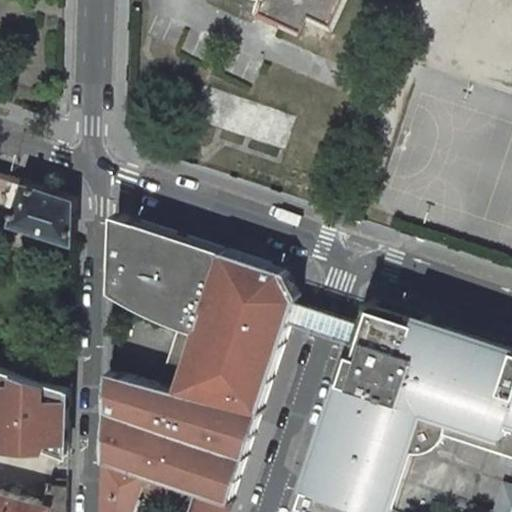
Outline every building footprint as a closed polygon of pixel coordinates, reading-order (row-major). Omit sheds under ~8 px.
[(287,6),(273,0),(264,0),(257,16),(278,25),(287,6)] [(348,0),(273,0),(287,6),(278,25),(299,35),(306,19),(334,31),(348,0)] [(78,197),(28,180),(15,221),(76,241),(78,197)] [(180,330),(170,359),(184,364),(181,372),(167,368),(162,381),(112,368),(109,458),(235,500),(292,325),(297,312),(302,295),(287,266),(189,233),(186,240),(176,237),(179,230),(125,212),(117,219),(114,298),(130,307),(148,316),(159,322),(180,330)] [(358,347),(331,429),(313,484),(307,500),(344,511),(383,511),(405,447),(409,448),(417,450),(422,451),(429,451),(440,450),(445,443),(449,437),(451,429),(451,425),(450,419),(448,415),(446,412),(447,412),(457,409),(464,408),(472,408),(479,408),(486,409),(497,413),(505,416),(511,420),(504,443),(511,445),(511,362),(386,320),(383,329),(366,323),(362,333),(358,347)] [(0,446),(70,450),(71,417),(72,386),(34,374),(0,364),(0,446)] [(109,458),(106,511),(230,511),(235,500),(109,458)] [(48,501),(0,488),(0,511),(67,511),(69,479),(57,478),(57,484),(52,483),(52,484),(46,483),(43,495),(49,496),(48,501)] [(498,511),(511,511),(511,487),(507,486),(498,511)] [(344,511),(307,500),(303,511),(344,511)]
